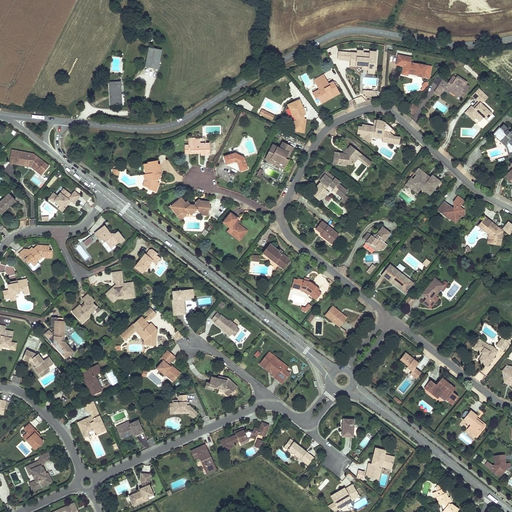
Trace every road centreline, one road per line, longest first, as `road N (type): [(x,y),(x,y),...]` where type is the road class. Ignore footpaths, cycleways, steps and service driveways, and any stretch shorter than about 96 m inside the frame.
road 1 (tertiary): [(511,39),(450,45),(350,30),(170,125),(62,121)]
road 2 (residential): [(511,210),(465,181),(397,116),(372,108),(327,127),(281,216)]
road 3 (secondary): [(109,195),(306,350)]
road 4 (residential): [(95,479),(267,405)]
road 5 (secondary): [(378,406),(495,499)]
road 6 (residential): [(281,216),(293,241),(386,314)]
road 7 (residential): [(394,321),(511,406)]
road 8 (residential): [(0,386),(25,394),(59,428),(83,474)]
